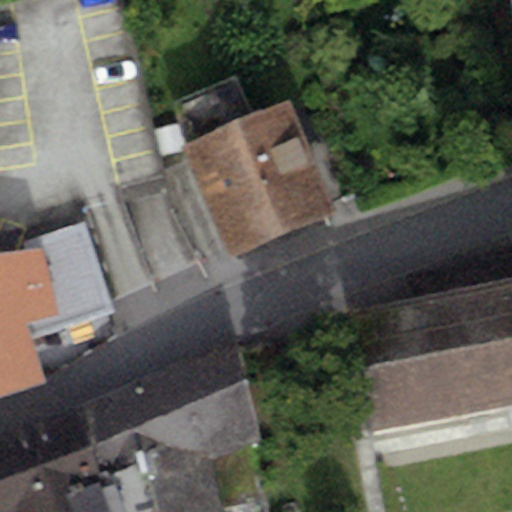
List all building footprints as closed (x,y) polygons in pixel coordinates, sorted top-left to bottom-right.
[(171,104),(181,148),(230,261),(237,258),(323,217),(335,211),(288,98),(254,114),(236,76),(171,104)] [(323,217),(237,258),(244,271),(330,233),(323,217)] [(36,251),(0,255),(0,395),(43,382),(31,338),(114,312),(84,222),(33,239),(36,251)] [(511,280),(347,314),(371,434),(511,404),(511,280)] [(236,341),(74,409),(101,476),(139,462),(154,511),(195,511),(181,463),(245,445),(263,440),(236,341)] [(74,409),(0,437),(0,511),(154,511),(139,462),(101,476),(74,409)] [(262,501),(245,445),(181,463),(195,511),(222,511),(262,501)]
